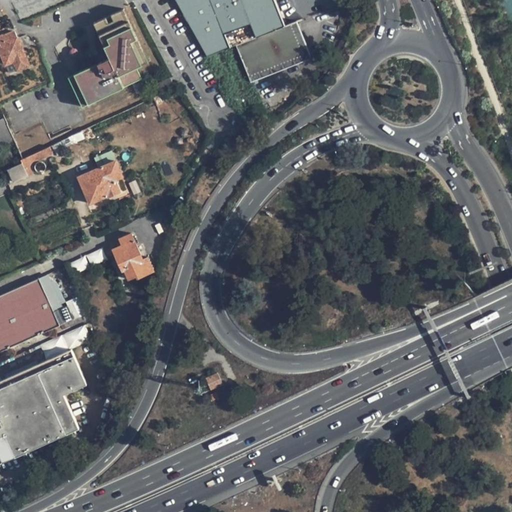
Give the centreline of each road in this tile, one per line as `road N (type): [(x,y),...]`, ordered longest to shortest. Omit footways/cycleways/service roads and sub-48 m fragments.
road 1 (motorway): [(511,292),(379,344),(303,363),(252,355),(226,336),(210,285),(235,222),(294,158),(373,127)]
road 2 (motorway): [(355,78),(234,180),(199,239),(152,389),(127,436),(89,475),(27,511)]
road 3 (motorway): [(511,306),(75,511)]
road 4 (motorway): [(148,511),(511,342)]
road 5 (motorway): [(325,511),(333,481),(367,442),(511,358)]
road 6 (primary): [(416,137),(459,182),(511,303)]
road 7 (primary): [(511,233),(449,112)]
road 8 (residential): [(156,0),(225,113)]
